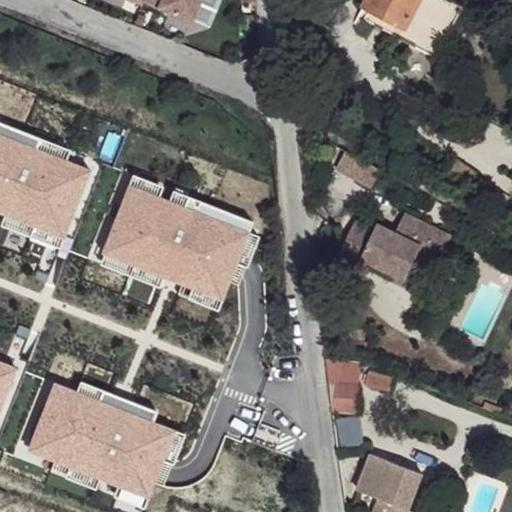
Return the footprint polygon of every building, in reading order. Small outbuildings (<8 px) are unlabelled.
[(196,0),(145,0),(189,18),(196,0)] [(450,1),(448,0),(372,0),(367,9),(425,41),(450,1)] [(468,12),(450,1),(425,41),(448,52),(468,12)] [(425,41),(367,9),(362,20),(418,53),(425,41)] [(448,52),(425,41),(418,53),(443,64),(448,52)] [(256,53),(237,52),(236,71),(253,73),(256,53)] [(0,134),(36,149),(40,138),(0,121),(0,134)] [(62,238),(89,169),(64,159),(36,149),(0,134),(0,213),(4,215),(62,238)] [(93,159),(68,149),(64,159),(89,169),(93,159)] [(383,169),(347,149),(336,171),(373,192),(383,169)] [(132,174),(128,185),(158,196),(162,186),(132,174)] [(190,288),(220,299),(235,262),(247,232),(251,221),(172,190),(168,200),(158,196),(128,185),(101,252),(133,265),(162,277),(190,288)] [(62,238),(4,215),(0,224),(0,225),(58,248),(62,238)] [(376,232),(367,228),(349,264),(365,272),(369,265),(409,284),(423,259),(440,265),(453,240),(408,218),(399,236),(378,227),(376,232)] [(343,259),(349,264),(367,228),(360,225),(343,259)] [(257,236),(247,232),(235,262),(245,266),(257,236)] [(97,263),(129,276),(133,265),(101,252),(97,263)] [(481,284),(504,292),(511,271),(488,263),(481,284)] [(158,287),(162,277),(133,265),(129,276),(158,287)] [(49,275),(37,270),(34,278),(46,283),(49,275)] [(216,310),(220,299),(190,288),(186,298),(216,310)] [(349,306),(329,306),(331,328),(350,331),(349,306)] [(31,329),(19,325),(15,334),(28,338),(31,329)] [(344,348),(341,356),(360,362),(361,354),(344,348)] [(360,362),(341,356),(340,365),(357,370),(360,362)] [(0,407),(15,368),(0,362),(0,407)] [(20,460),(143,508),(147,497),(162,460),(173,430),(152,422),(156,411),(99,389),(95,400),(50,382),(20,460)] [(76,392),(95,400),(99,389),(80,382),(76,392)] [(359,384),(337,382),(340,409),(358,411),(359,384)] [(173,430),(162,460),(172,464),(184,434),(173,430)] [(372,449),(358,483),(379,492),(370,511),(414,511),(415,509),(407,504),(422,471),(372,449)] [(430,474),(422,471),(407,504),(415,509),(430,474)]
